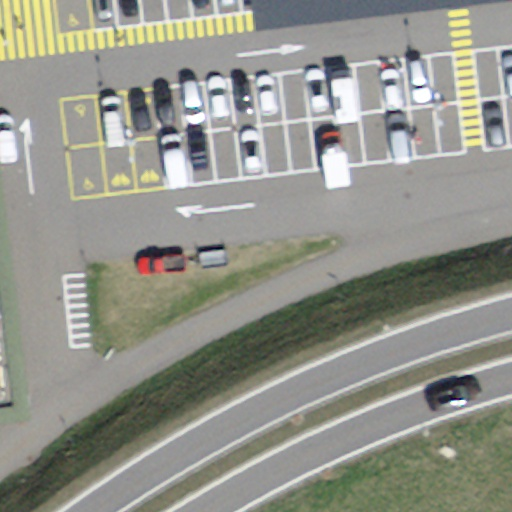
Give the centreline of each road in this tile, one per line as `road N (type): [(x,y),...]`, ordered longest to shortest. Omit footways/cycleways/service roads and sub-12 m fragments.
road 1 (primary): [(511,318),(385,356),(286,398),(96,511)]
road 2 (primary): [(210,511),(395,416),(511,378)]
road 3 (unknown): [(36,229),(57,420)]
